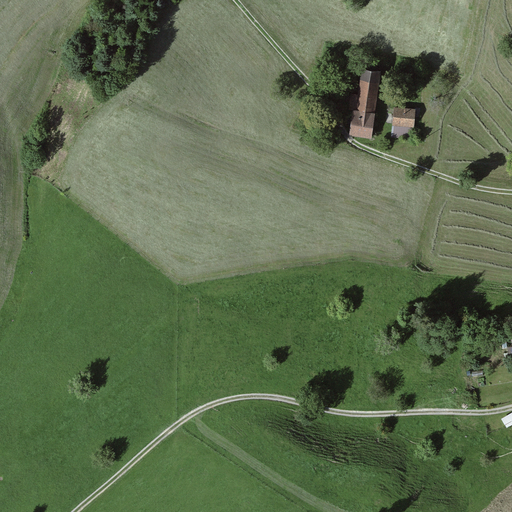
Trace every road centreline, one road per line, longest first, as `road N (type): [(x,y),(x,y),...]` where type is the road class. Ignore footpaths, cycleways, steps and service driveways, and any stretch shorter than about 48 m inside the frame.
road 1 (track): [(511,407),(356,414),(238,397),(190,415),(75,511)]
road 2 (track): [(238,0),(324,93),(353,140),(474,185),(511,190)]
